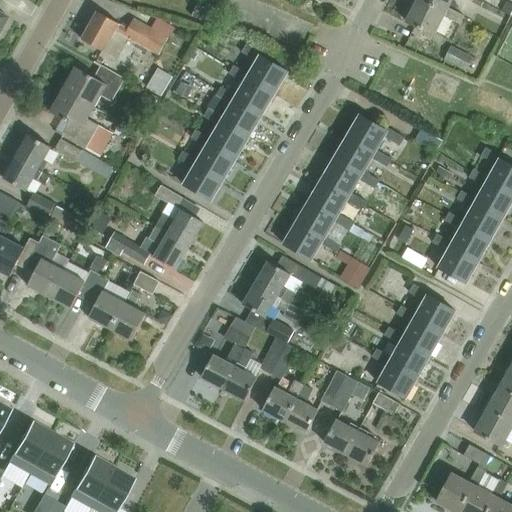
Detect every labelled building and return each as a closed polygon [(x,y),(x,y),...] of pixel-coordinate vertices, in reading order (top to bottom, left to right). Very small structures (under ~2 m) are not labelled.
[(203,22),(210,4),(201,0),(199,0),(192,17),(203,22)] [(466,15),(450,7),(448,11),(424,0),(418,0),(408,21),(436,35),(445,16),(462,24),(466,15)] [(473,0),(424,0),(448,11),(450,7),(453,0),(469,0),(473,2),(473,0)] [(0,34),(9,18),(0,12),(0,34)] [(168,37),(155,30),(134,19),(128,29),(98,12),(82,40),(104,52),(116,30),(158,54),(168,37)] [(254,67),(249,74),(247,77),(276,94),(288,73),(262,57),(263,55),(247,45),(242,53),(257,62),(254,67)] [(450,49),(443,63),(475,79),(485,59),(475,53),(472,60),(450,49)] [(76,67),(64,89),(95,107),(102,96),(113,102),(125,79),(95,62),(88,74),(76,67)] [(235,99),(263,116),(276,94),(247,77),(249,74),(234,66),(230,73),(245,82),(237,96),(235,99)] [(222,120),(250,137),(263,116),(235,99),(237,96),(222,87),(217,95),(232,104),(224,117),(222,120)] [(88,120),(95,107),(64,89),(51,112),(63,119),(56,132),(87,149),(100,126),(88,120)] [(141,94),(136,104),(150,111),(155,102),(141,94)] [(237,159),(250,137),(222,120),(224,117),(209,108),(204,116),(219,125),(211,139),(209,142),(237,159)] [(377,152),(378,150),(386,136),(401,145),(406,137),(391,128),(389,131),(363,115),(350,136),(377,152)] [(422,129),(415,141),(436,153),(443,141),(422,129)] [(224,180),(237,159),(209,142),(211,139),(196,130),(191,138),(206,147),(198,160),(196,163),(224,180)] [(29,135),(17,157),(43,172),(48,163),(44,161),(51,148),(29,135)] [(377,152),(350,136),(337,158),(364,174),(366,170),(374,157),(389,166),(393,159),(378,150),(377,152)] [(76,159),(82,149),(61,137),(55,147),(76,159)] [(498,165),(491,178),(489,180),(511,192),(511,163),(503,158),(504,156),(489,147),(483,156),(498,165)] [(212,202),(224,180),(196,163),(198,160),(184,151),(179,159),(194,168),(183,185),(212,202)] [(50,176),(43,172),(17,157),(5,179),(26,192),(34,178),(45,185),(50,176)] [(337,158),(324,179),(351,195),(352,193),(361,178),(376,187),(381,179),(366,170),(364,174),(337,158)] [(505,218),(511,204),(511,192),(489,180),(491,178),(476,169),(471,178),(486,186),(478,200),(477,202),(505,218)] [(351,195),(324,179),(311,200),(338,217),(340,213),(348,200),(363,209),(367,202),(352,193),(351,195)] [(160,189),(152,185),(149,191),(156,195),(156,197),(169,204),(158,226),(191,245),(204,223),(183,211),(183,212),(178,209),(184,200),(162,186),(160,189)] [(0,192),(0,210),(12,217),(19,202),(0,192)] [(492,239),(505,218),(477,202),(478,200),(463,192),(459,199),(473,208),(466,221),(464,224),(492,239)] [(48,217),(55,205),(34,193),(27,206),(48,217)] [(311,200),(298,222),(325,238),(327,235),(335,222),(350,231),(355,222),(340,213),(338,217),(311,200)] [(461,229),(453,243),(452,245),(480,261),(492,239),(464,224),(466,221),(451,213),(446,221),(461,229)] [(0,240),(2,237),(8,225),(0,220),(0,240)] [(342,244),(327,235),(325,238),(298,222),(285,243),(312,260),(322,243),(337,252),(342,244)] [(191,245),(158,226),(150,239),(160,245),(154,256),(176,270),(191,245)] [(122,252),(144,265),(151,254),(115,232),(105,248),(120,256),(122,252)] [(452,245),(453,243),(438,234),(434,242),(448,251),(439,267),(467,283),(480,261),(452,245)] [(27,269),(40,244),(31,239),(26,249),(2,237),(0,240),(0,271),(11,277),(17,264),(27,269)] [(51,297),(65,271),(52,264),(61,247),(44,238),(40,244),(27,269),(35,274),(29,286),(51,297)] [(408,248),(403,258),(422,269),(428,260),(408,248)] [(363,286),(374,265),(356,255),(344,276),(363,286)] [(331,294),(335,286),(302,266),(297,276),(271,261),(258,283),(292,302),(304,282),(316,290),(317,287),(331,294)] [(78,297),(87,302),(101,276),(92,271),(86,282),(65,271),(51,297),(72,309),(78,297)] [(135,286),(153,296),(160,284),(142,273),(135,286)] [(90,319),(111,330),(125,303),(104,292),(110,280),(101,276),(87,302),(96,306),(90,319)] [(291,305),(292,302),(258,283),(245,305),(267,317),(274,305),(286,312),(283,317),(299,326),(306,314),(291,305)] [(426,301),(418,314),(417,317),(445,333),(457,311),(431,295),(432,293),(416,284),(411,292),(426,301)] [(147,315),(125,303),(111,330),(133,342),(147,315)] [(417,317),(418,314),(403,305),(398,314),(413,323),(405,336),(404,338),(432,355),(445,333),(417,317)] [(225,389),(247,348),(245,347),(257,326),(237,316),(231,327),(242,333),(227,361),(214,354),(202,377),(225,389)] [(274,321),(268,332),(289,343),(294,332),(274,321)] [(391,360),(419,377),(432,355),(404,338),(405,336),(390,328),(386,336),(400,344),(393,357),(391,360)] [(276,339),(259,369),(271,376),(288,345),(276,339)] [(301,353),(288,345),(271,376),(280,381),(290,363),(294,366),(301,353)] [(247,348),(225,389),(246,401),(258,378),(245,371),(255,352),(247,348)] [(407,399),(419,377),(391,360),(393,357),(378,349),(374,357),(388,365),(378,383),(407,399)] [(511,367),(501,386),(511,392),(511,367)] [(337,373),(321,403),(332,409),(348,379),(337,373)] [(358,385),(348,379),(332,409),(342,415),(358,385)] [(262,411),(285,423),(305,385),(294,380),(287,393),(275,387),(262,411)] [(314,389),(305,385),(285,423),(306,434),(319,410),(306,404),(314,389)] [(511,392),(501,386),(489,408),(511,420),(511,392)] [(373,405),(394,417),(400,406),(379,395),(373,405)] [(0,430),(12,410),(0,402),(0,430)] [(511,420),(489,408),(476,431),(503,447),(511,431),(511,420)] [(325,442),(347,454),(361,427),(352,422),(349,426),(336,420),(325,442)] [(29,475),(53,433),(32,421),(8,463),(29,475)] [(370,432),(361,427),(347,454),(369,465),(380,443),(368,436),(370,432)] [(50,486),(73,444),(53,433),(29,475),(50,486)] [(490,456),(470,445),(464,456),(484,468),(490,456)] [(91,509),(114,467),(94,456),(70,498),(91,509)] [(95,511),(116,511),(135,479),(114,467),(91,509),(95,511)] [(461,511),(475,485),(479,487),(487,471),(479,467),(470,482),(453,473),(438,501),(457,511),(461,511)] [(475,485),(461,511),(489,511),(498,496),(501,498),(509,483),(501,478),(493,494),(479,487),(475,485)] [(48,511),(55,501),(44,495),(34,511),(48,511)] [(511,511),(511,504),(501,498),(498,496),(489,511),(511,511)] [(62,511),(65,507),(55,501),(48,511),(62,511)]
